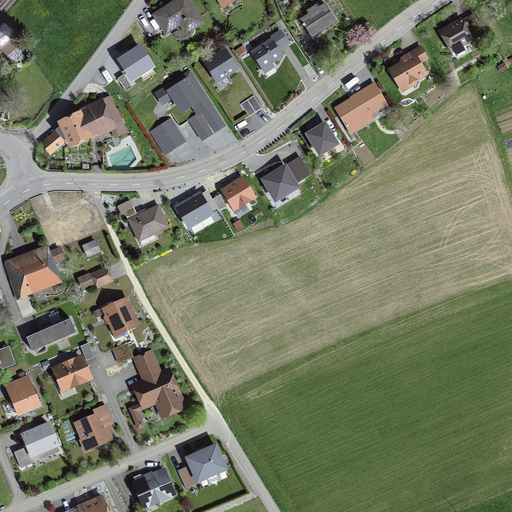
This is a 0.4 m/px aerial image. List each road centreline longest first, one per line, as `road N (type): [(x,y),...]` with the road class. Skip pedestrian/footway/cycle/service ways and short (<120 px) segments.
road 1 (tertiary): [(95,184),(170,180),(244,152),(436,0)]
road 2 (residential): [(95,184),(133,282),(219,424)]
road 3 (residential): [(18,511),(219,424)]
road 4 (residential): [(141,0),(19,156)]
